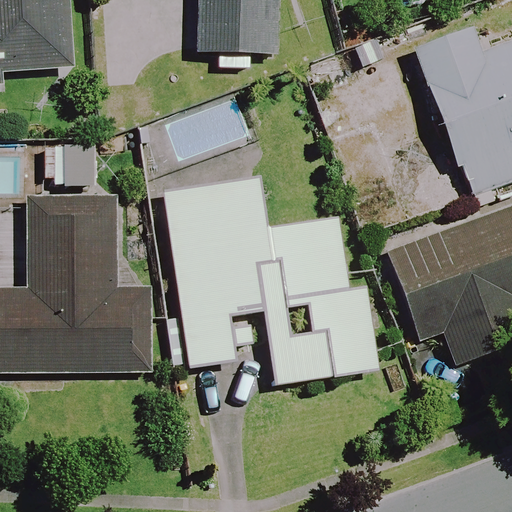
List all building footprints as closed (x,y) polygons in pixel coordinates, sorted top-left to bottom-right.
[(0,0),(0,96),(1,97),(1,79),(64,79),(64,0),(0,0)] [(194,0),(193,60),(274,62),(275,0),(194,0)] [(511,48),(476,62),(467,35),(410,55),(463,203),(511,185),(511,48)] [(36,188),(66,188),(66,171),(76,171),(76,155),(36,155),(36,188)] [(233,370),(231,354),(263,350),(269,394),(373,379),(360,292),(345,294),(335,224),(263,234),(256,183),(159,197),(176,318),(162,320),(169,370),(177,368),(178,378),(233,370)] [(109,298),(108,206),(26,207),(27,297),(0,297),(0,380),(142,380),(141,297),(109,298)] [(511,211),(383,256),(416,355),(440,346),(450,374),(511,352),(511,211)]
